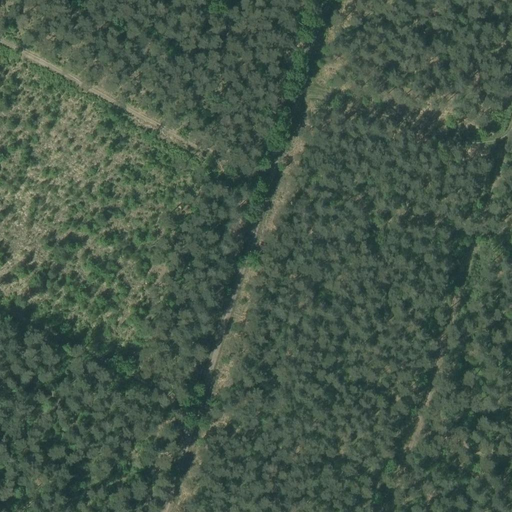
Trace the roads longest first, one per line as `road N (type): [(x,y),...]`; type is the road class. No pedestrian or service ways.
road 1 (track): [(388,511),(504,142)]
road 2 (track): [(268,186),(163,511)]
road 3 (track): [(268,186),(0,44)]
road 4 (track): [(301,85),(504,142)]
